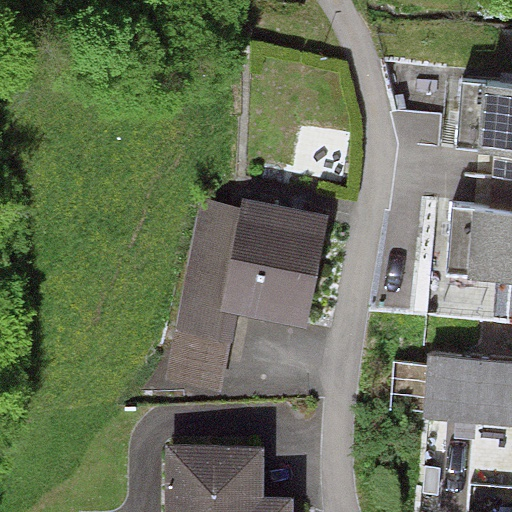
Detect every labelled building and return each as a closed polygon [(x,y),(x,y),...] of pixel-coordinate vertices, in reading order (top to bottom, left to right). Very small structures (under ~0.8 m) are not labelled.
[(511,86),(461,81),(454,148),(477,150),(476,153),(495,156),(511,156),(511,86)] [(511,180),(511,156),(495,156),(493,179),(511,180)] [(238,315),(308,329),(332,216),(244,197),(242,207),(205,199),(168,379),(222,390),(238,315)] [(511,213),(452,208),(445,274),(468,277),(468,280),(511,284),(511,213)] [(511,362),(429,355),(423,418),(511,426),(511,362)] [(264,447),(167,445),(165,511),(295,511),(295,498),(263,497),(264,447)]
